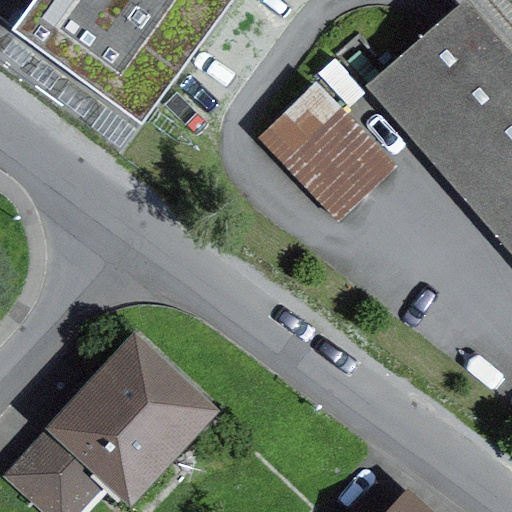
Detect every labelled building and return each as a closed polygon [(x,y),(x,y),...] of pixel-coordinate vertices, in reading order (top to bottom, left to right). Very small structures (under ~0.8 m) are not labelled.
[(34,0),(13,29),(142,125),(233,0),(34,0)] [(511,191),(511,71),(462,13),(402,65),(511,191)] [(316,86),(261,138),(339,220),(394,168),(316,86)] [(125,499),(207,411),(135,345),(15,475),(54,511),(69,511),(102,478),(125,499)] [(409,511),(405,507),(400,511),(393,511),(374,495),(358,511),(409,511)]
